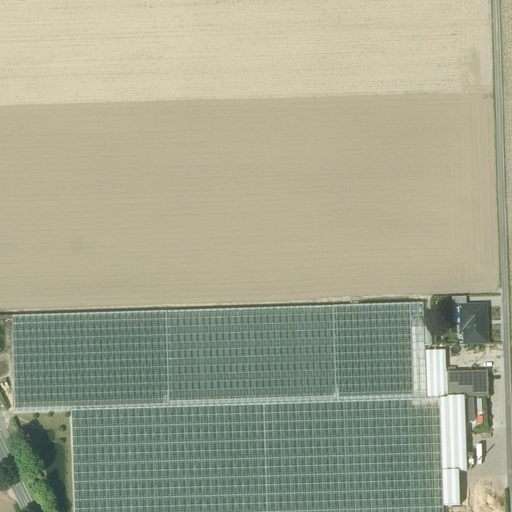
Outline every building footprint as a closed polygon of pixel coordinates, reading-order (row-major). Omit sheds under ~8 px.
[(452,298),(452,309),(461,309),(461,308),(466,308),(466,298),(452,298)] [(71,412),(74,511),(443,511),(443,507),(440,400),(447,400),(447,398),(447,374),(446,374),(445,352),(424,352),(423,304),(166,313),(12,317),(15,413),(71,412)] [(465,329),(465,344),(486,343),(486,329),(484,330),(484,317),(485,317),(485,307),(466,308),(461,308),(461,309),(461,329),(465,329)] [(447,374),(447,398),(464,398),(488,397),(487,373),(447,374)] [(467,472),(464,398),(447,398),(447,400),(440,400),(443,507),(460,507),(459,473),(467,472)]
